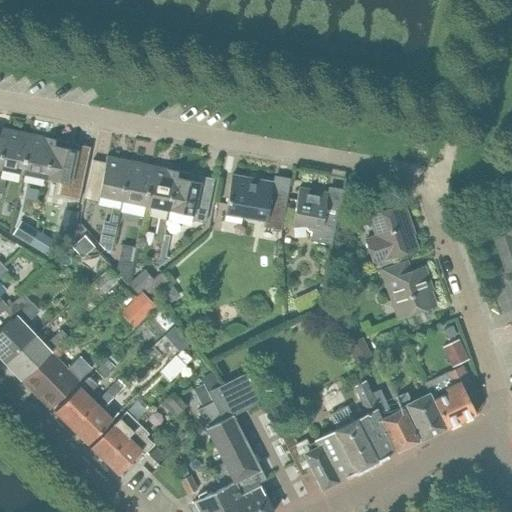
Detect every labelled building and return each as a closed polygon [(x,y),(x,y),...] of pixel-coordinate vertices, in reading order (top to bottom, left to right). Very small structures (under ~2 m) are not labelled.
[(0,169),(22,174),(30,134),(7,129),(0,163),(0,169)] [(46,178),(53,145),(54,139),(30,134),(22,174),(46,178)] [(61,182),(58,196),(79,200),(88,159),(76,156),(78,144),(54,139),(53,145),(46,178),(61,182)] [(122,200),(130,161),(106,156),(105,162),(92,160),(84,198),(96,201),(98,195),(122,200)] [(130,161),(122,200),(146,205),(154,166),(130,161)] [(169,210),(177,171),(154,166),(146,205),(169,210)] [(201,176),(177,171),(169,210),(193,215),(192,220),(205,222),(213,185),(200,182),(201,176)] [(281,230),(284,214),(287,194),(271,191),(273,183),(231,175),(228,195),(225,213),(265,220),(264,227),(281,230)] [(331,245),(333,236),(336,216),(324,214),(327,193),(299,187),(295,207),(292,223),(306,226),(306,228),(307,231),(311,231),(309,241),(331,245)] [(403,210),(401,205),(369,217),(376,236),(366,239),(374,263),(416,249),(407,222),(410,221),(406,209),(403,210)] [(117,224),(120,210),(112,209),(109,223),(117,224)] [(125,226),(127,212),(120,210),(117,224),(125,226)] [(40,231),(47,219),(36,213),(29,225),(40,231)] [(163,240),(167,220),(159,218),(155,239),(162,240),(163,240)] [(511,218),(491,226),(511,285),(511,218)] [(166,259),(172,236),(175,222),(167,220),(163,240),(162,240),(157,267),(166,259)] [(31,246),(34,229),(21,221),(13,235),(31,246)] [(47,256),(47,255),(55,241),(34,229),(31,246),(47,256)] [(81,253),(91,243),(84,236),(74,245),(81,253)] [(410,272),(406,261),(381,270),(389,294),(393,292),(401,316),(432,306),(426,291),(430,289),(423,267),(410,272)] [(116,266),(115,271),(127,283),(130,269),(116,266)] [(104,293),(119,279),(109,268),(94,282),(98,286),(104,293)] [(137,294),(143,288),(153,278),(144,269),(128,284),(137,294)] [(152,297),(170,281),(161,272),(153,278),(143,288),(152,297)] [(330,279),(304,290),(309,302),(335,291),(330,279)] [(44,292),(33,301),(41,312),(53,303),(44,292)] [(0,357),(4,362),(34,334),(24,323),(38,310),(21,293),(7,307),(3,310),(12,319),(0,330),(0,357)] [(137,323),(154,305),(142,294),(125,311),(137,323)] [(187,319),(171,331),(176,337),(167,344),(174,352),(198,333),(187,319)] [(388,341),(401,336),(398,327),(384,333),(388,341)] [(453,327),(444,331),(447,338),(456,335),(453,327)] [(4,362),(20,379),(66,336),(60,329),(53,336),(44,344),(34,334),(4,362)] [(471,330),(455,338),(466,358),(481,350),(471,330)] [(50,409),(91,368),(80,358),(69,369),(57,358),(70,346),(64,340),(67,337),(66,336),(20,379),(50,409)] [(169,382),(192,359),(182,349),(159,372),(169,382)] [(103,378),(115,367),(106,358),(95,370),(103,378)] [(445,428),(475,413),(462,386),(470,382),(462,366),(447,373),(453,385),(445,389),(446,393),(432,400),(445,428)] [(238,492),(258,483),(266,479),(227,412),(261,396),(249,372),(221,386),(214,390),(208,393),(212,401),(202,407),(197,409),(207,429),(206,429),(223,464),(238,492)] [(70,428),(95,403),(88,396),(98,386),(89,376),(79,386),(68,397),(54,411),(70,428)] [(87,444),(113,418),(102,409),(125,386),(119,380),(95,403),(70,428),(87,444)] [(292,433),(282,438),(292,458),(294,462),(301,476),(314,470),(322,487),(355,471),(356,472),(377,461),(377,460),(396,450),(381,419),(377,410),(378,409),(364,382),(355,386),(368,414),(357,419),(357,418),(353,420),(347,407),(331,415),(337,428),(334,429),(335,432),(309,444),(307,439),(297,444),(292,433)] [(175,415),(186,405),(173,391),(162,402),(175,415)] [(410,402),(406,392),(397,397),(402,408),(403,408),(406,415),(409,413),(413,421),(422,439),(445,428),(432,400),(429,393),(410,402)] [(397,451),(418,441),(410,423),(405,415),(406,415),(403,408),(402,408),(381,419),(396,450),(397,451)] [(104,461),(139,425),(125,412),(105,433),(91,447),(104,461)] [(143,454),(154,444),(141,433),(144,430),(139,425),(104,461),(118,474),(140,451),(143,454)] [(157,463),(164,455),(156,447),(148,455),(157,463)] [(238,492),(223,464),(214,469),(223,487),(231,503),(233,501),(235,506),(233,507),(235,511),(272,511),(258,483),(238,492)] [(188,494),(197,490),(190,476),(181,480),(188,494)] [(223,488),(220,486),(213,489),(213,492),(193,501),(198,511),(235,511),(233,507),(235,506),(233,501),(231,503),(223,487),(223,488)]
